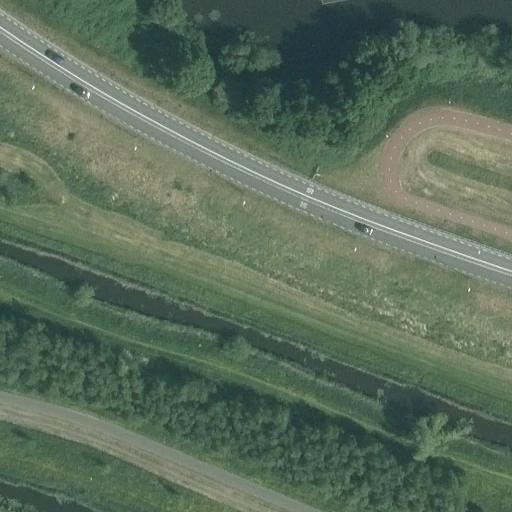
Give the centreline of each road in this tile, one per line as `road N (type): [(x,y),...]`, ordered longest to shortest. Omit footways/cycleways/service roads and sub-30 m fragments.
road 1 (primary): [(511,276),(286,194),(0,36)]
road 2 (unknown): [(249,511),(0,417)]
